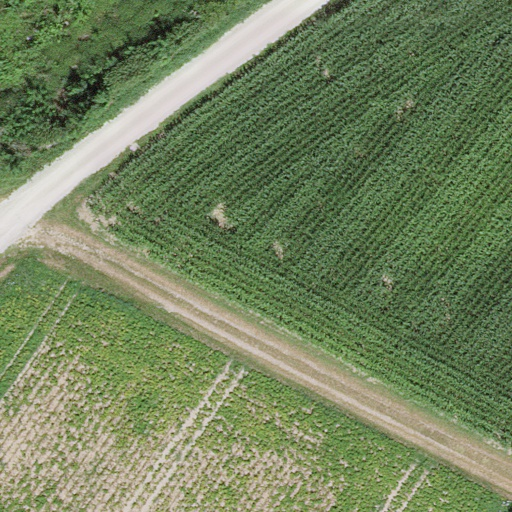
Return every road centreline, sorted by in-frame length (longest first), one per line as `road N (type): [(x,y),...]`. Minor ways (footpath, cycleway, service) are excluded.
road 1 (track): [(511,483),(88,256),(0,243)]
road 2 (track): [(0,235),(299,0)]
